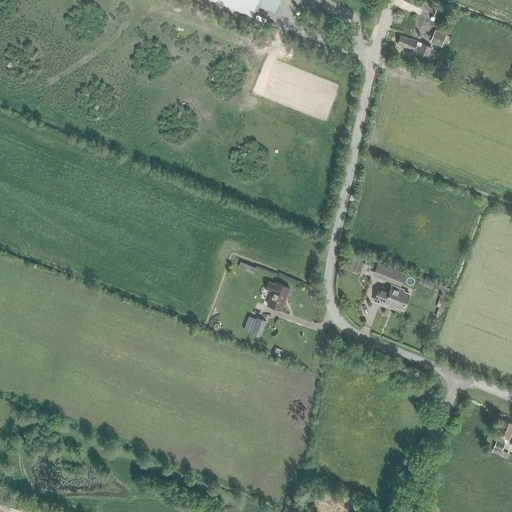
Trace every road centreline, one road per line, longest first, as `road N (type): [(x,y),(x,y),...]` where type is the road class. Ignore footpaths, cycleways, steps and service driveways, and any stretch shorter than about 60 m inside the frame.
road 1 (unclassified): [(457,379),(345,334),(329,305),(329,270),(388,0)]
road 2 (unclassified): [(411,511),(457,379)]
